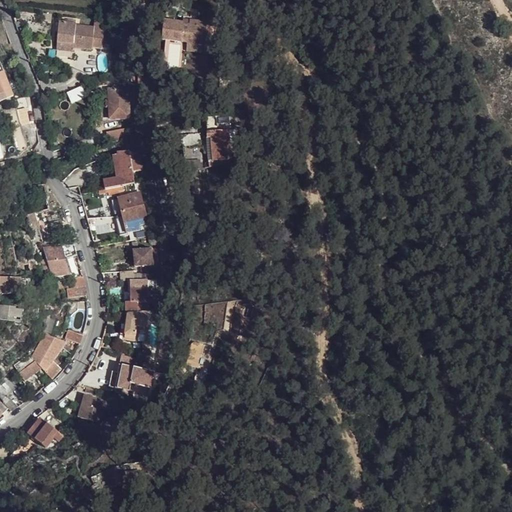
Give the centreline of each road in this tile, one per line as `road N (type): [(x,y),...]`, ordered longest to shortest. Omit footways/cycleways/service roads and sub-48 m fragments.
road 1 (track): [(261,0),(364,158),(384,292),(487,459),(511,470)]
road 2 (residential): [(0,434),(72,382),(98,314),(83,242),(46,150),(47,116),(0,0)]
road 3 (track): [(360,511),(354,451),(325,389),(315,189),(288,52)]
